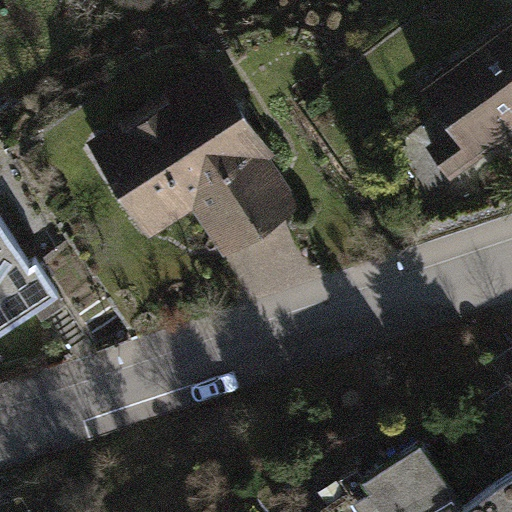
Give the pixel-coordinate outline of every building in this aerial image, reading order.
[(511,18),(427,83),(459,125),(435,143),(454,167),(511,123),(511,18)] [(116,127),(144,170),(123,183),(150,224),(198,193),(226,238),(236,231),(242,240),(276,218),(253,183),(266,175),(255,157),(266,150),(212,66),(116,127)] [(31,261),(0,212),(0,328),(60,290),(38,256),(31,261)] [(511,511),(511,494),(491,507),(493,511),(511,511)] [(78,511),(71,495),(32,511),(78,511)]
